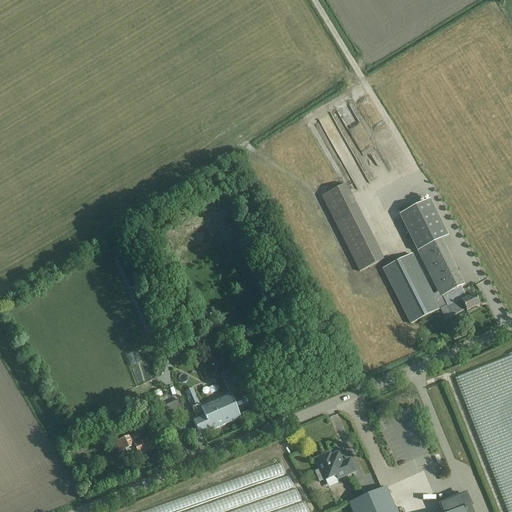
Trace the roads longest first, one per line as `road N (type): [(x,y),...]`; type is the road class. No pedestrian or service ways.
road 1 (tertiary): [(85,511),(511,326)]
road 2 (unknown): [(423,366),(483,511)]
road 3 (unknown): [(343,400),(411,501)]
